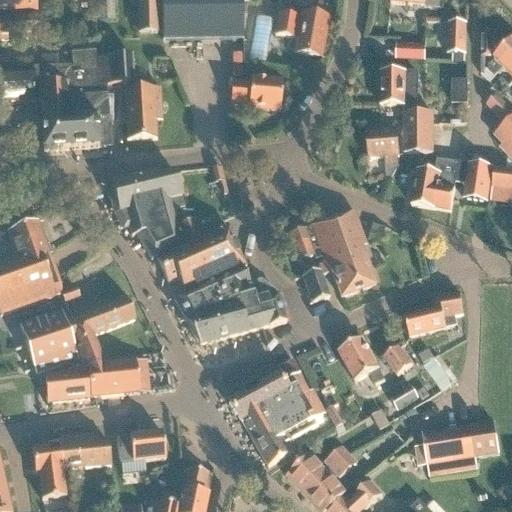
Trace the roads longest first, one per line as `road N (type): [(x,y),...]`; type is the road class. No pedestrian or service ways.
road 1 (residential): [(201,394),(120,248),(59,178)]
road 2 (residential): [(59,178),(235,155),(265,157),(284,169)]
road 3 (residential): [(284,169),(446,245),(476,270)]
road 4 (residential): [(9,434),(201,394)]
road 5 (residential): [(284,169),(261,268),(293,295),(309,342)]
road 6 (residential): [(357,0),(342,66),(284,169)]
road 7 (residential): [(309,342),(476,270)]
